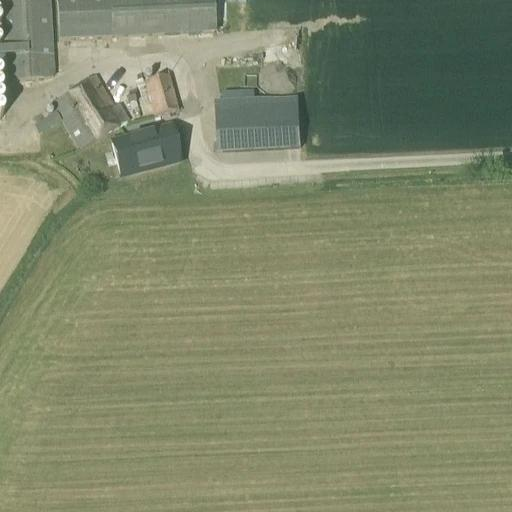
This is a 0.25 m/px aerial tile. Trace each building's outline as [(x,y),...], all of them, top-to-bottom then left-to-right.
[(0,0),(0,42),(2,86),(44,83),(54,80),(49,0),(0,0)] [(55,0),(58,45),(112,41),(214,36),(211,0),(55,0)] [(95,79),(50,107),(77,154),(128,124),(119,107),(112,110),(109,105),(110,104),(95,79)] [(154,120),(177,114),(168,79),(145,85),(154,120)] [(217,154),(267,152),(265,120),(215,122),(217,154)] [(171,127),(108,144),(119,184),(181,168),(171,127)]
